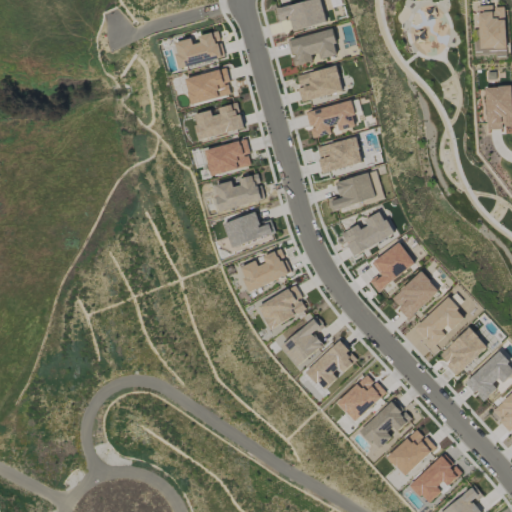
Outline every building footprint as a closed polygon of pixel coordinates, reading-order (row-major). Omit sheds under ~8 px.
[(326,23),(320,0),(310,0),(275,8),(278,21),(290,18),(293,31),(326,23)] [(506,47),(505,6),(478,7),(479,48),(506,47)] [(294,66),(317,60),(338,54),(332,29),(287,41),(294,66)] [(222,57),(215,32),(195,37),(173,43),(180,69),(222,57)] [(302,102),(343,92),(336,65),(295,74),(302,102)] [(185,78),(191,104),(231,95),(225,69),(185,78)] [(487,129),(511,127),(511,109),(511,86),(485,87),(487,129)] [(357,127),(351,101),(306,111),(312,138),(335,133),(335,132),(357,127)] [(194,116),(198,138),(243,130),(238,104),(218,107),(219,111),(194,116)] [(322,174),(362,162),(355,137),(315,148),(322,174)] [(251,165),(244,139),(203,151),(211,177),(251,165)] [(376,198),(369,173),(335,183),(340,197),(331,199),(334,210),(376,198)] [(221,212),(263,200),(255,175),(235,181),(235,180),(213,186),(221,212)] [(353,256),(394,235),(382,211),(364,221),(365,223),(342,235),(353,256)] [(223,223),(230,248),(275,234),(271,221),(260,225),(256,213),(223,223)] [(370,281),(376,291),(415,266),(401,243),(371,262),(379,275),(370,281)] [(287,276),(276,248),(262,254),(264,259),(240,269),(249,292),(287,276)] [(390,299),(409,319),(439,291),(420,271),(390,299)] [(305,311),(298,297),(299,296),(293,285),(256,304),(269,329),(305,311)] [(466,317),(447,298),(414,329),(432,348),(466,317)] [(323,345),(313,333),(320,327),(313,318),(279,346),(296,367),(323,345)] [(438,356),(457,376),(487,347),(469,327),(438,356)] [(323,391),(355,361),(338,342),(305,372),(323,391)] [(511,374),(511,366),(498,351),(465,383),(481,400),(502,381),(503,383),(511,374)] [(354,423),(384,394),(366,374),(335,403),(354,423)] [(394,434),(409,420),(392,401),(360,431),(378,450),(394,434)] [(386,456),(404,476),(435,449),(417,429),(386,456)] [(446,484),(457,474),(441,456),(410,484),(428,504),(441,492),(436,487),(443,481),(446,484)]
